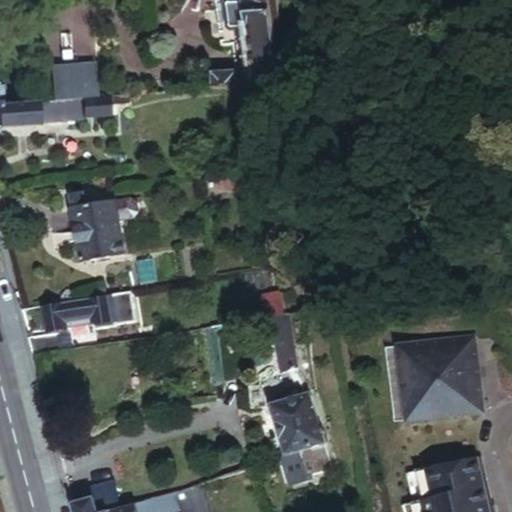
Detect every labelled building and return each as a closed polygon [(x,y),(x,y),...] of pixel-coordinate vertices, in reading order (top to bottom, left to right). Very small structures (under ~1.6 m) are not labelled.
[(241,0),(242,0),(223,2),(226,29),(235,28),(236,41),(248,40),(252,84),(285,81),(284,70),(279,71),(272,0),(241,0)] [(53,101),(100,97),(97,61),(50,65),(53,101)] [(212,74),(213,87),(233,86),(232,72),(212,74)] [(6,84),(0,84),(0,105),(9,105),(6,84)] [(131,95),(113,96),(113,104),(131,103),(131,95)] [(52,114),(69,112),(70,122),(87,121),(86,117),(114,114),(113,104),(113,96),(100,97),(53,101),(9,105),(0,105),(0,129),(5,129),(42,126),(41,122),(52,121),(52,114)] [(289,167),(251,174),(253,188),(292,181),(289,167)] [(87,196),(75,199),(78,211),(75,212),(86,266),(130,257),(123,224),(119,204),(90,210),(87,196)] [(132,201),(119,204),(123,224),(136,221),(139,217),(136,204),(132,201)] [(132,295),(48,307),(51,331),(97,325),(98,327),(118,324),(119,322),(135,320),(132,295)] [(309,315),(293,316),(297,345),(312,343),(309,315)] [(287,317),(274,319),(284,374),(296,368),(287,317)] [(252,346),(248,324),(234,326),(238,348),(252,346)] [(73,334),(33,340),(35,354),(75,348),(73,334)] [(479,339),(404,346),(411,420),(486,414),(479,339)] [(263,387),(250,389),(253,409),(266,408),(263,387)] [(285,394),(288,403),(304,398),(301,389),(285,394)] [(272,398),(275,407),(288,403),(285,394),(272,398)] [(275,407),(272,408),(287,457),(326,444),(311,396),(304,398),(288,403),(275,407)] [(326,444),(287,457),(291,468),(327,457),(330,456),(326,444)] [(327,457),(291,468),(295,482),(332,471),(327,457)] [(482,458),(420,472),(426,501),(414,504),(416,511),(489,511),(488,507),(492,507),(482,458)] [(116,483),(94,488),(97,499),(100,511),(105,511),(122,508),(116,483)] [(168,511),(181,508),(182,511),(211,511),(204,484),(161,497),(122,508),(105,511),(100,511),(97,499),(74,505),(75,511),(168,511)]
